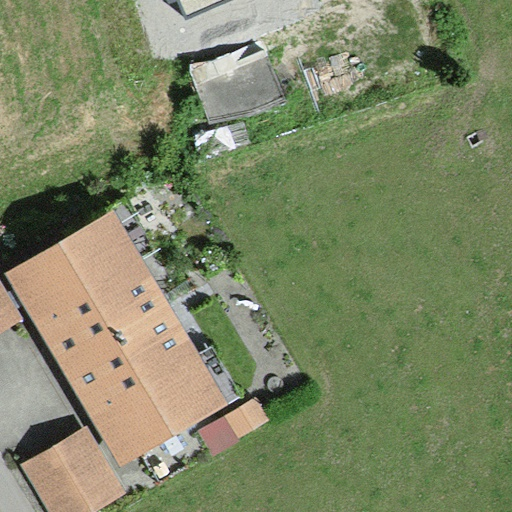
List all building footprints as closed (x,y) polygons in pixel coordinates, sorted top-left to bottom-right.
[(184,0),(186,79),(209,133),(284,101),(267,61),(275,58),(256,13),(286,0),(184,0)] [(109,223),(21,275),(72,361),(161,309),(109,223)] [(0,294),(0,321),(12,315),(0,294)] [(212,396),(161,309),(72,361),(125,448),(212,396)] [(218,418),(195,432),(209,455),(236,439),(234,437),(264,419),(252,400),(219,420),(218,418)] [(84,436),(31,467),(57,511),(74,511),(115,488),(84,436)]
